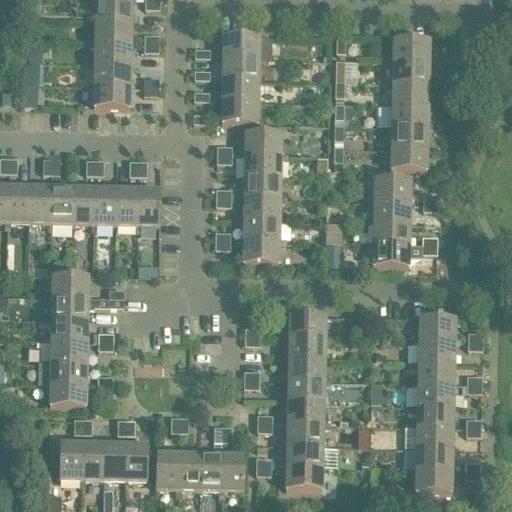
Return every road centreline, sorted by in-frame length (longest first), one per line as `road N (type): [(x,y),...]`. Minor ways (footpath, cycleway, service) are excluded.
road 1 (residential): [(473,291),(193,287),(192,193),(178,143)]
road 2 (residential): [(198,0),(511,13)]
road 3 (residential): [(178,143),(0,136)]
road 4 (residential): [(178,143),(184,0)]
